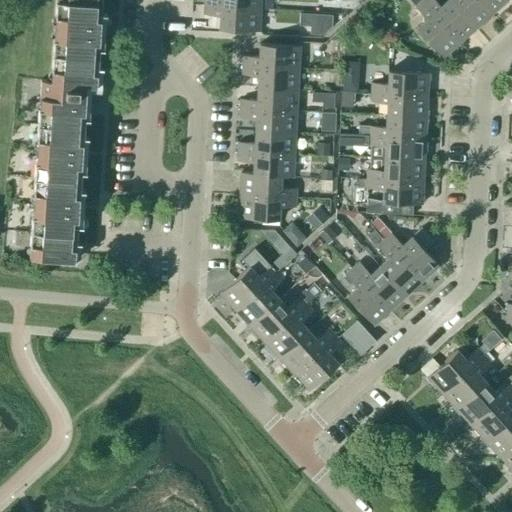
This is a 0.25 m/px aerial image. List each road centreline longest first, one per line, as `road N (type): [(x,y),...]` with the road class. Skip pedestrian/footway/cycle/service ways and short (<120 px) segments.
road 1 (residential): [(295,444),(460,290),(485,68),(511,43)]
road 2 (residential): [(193,182),(186,310),(194,337),(295,444)]
road 3 (residential): [(193,182),(156,179),(143,160),(147,85),(167,66)]
road 4 (residential): [(167,66),(197,107),(193,182)]
